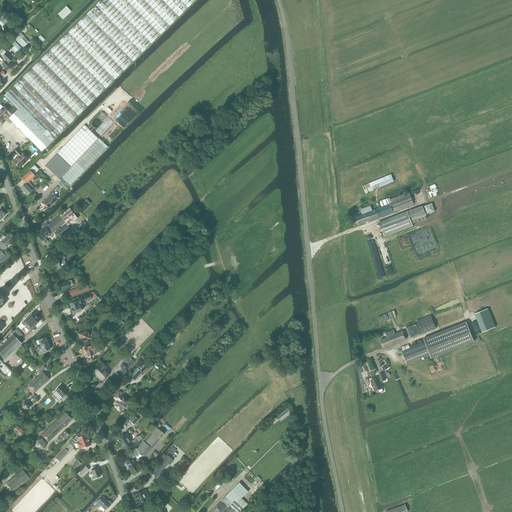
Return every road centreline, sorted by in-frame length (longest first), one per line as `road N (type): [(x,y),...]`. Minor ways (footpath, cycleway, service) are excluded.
road 1 (unclassified): [(342,511),(320,395),(278,0)]
road 2 (track): [(308,258),(328,240),(511,168)]
road 3 (track): [(319,379),(468,317),(458,282)]
road 4 (unclassified): [(53,316),(0,162)]
